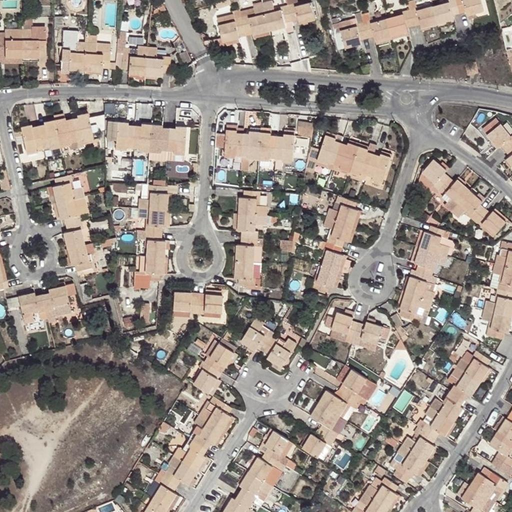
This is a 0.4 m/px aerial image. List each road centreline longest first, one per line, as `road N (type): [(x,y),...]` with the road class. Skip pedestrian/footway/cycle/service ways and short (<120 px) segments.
road 1 (residential): [(393,97),(206,84),(206,109)]
road 2 (residential): [(0,105),(120,101),(206,109)]
road 3 (residential): [(206,109),(391,124)]
road 4 (residential): [(511,375),(432,506)]
road 5 (residential): [(378,267),(423,125)]
road 6 (residential): [(263,393),(191,511)]
road 7 (residential): [(423,125),(511,209)]
